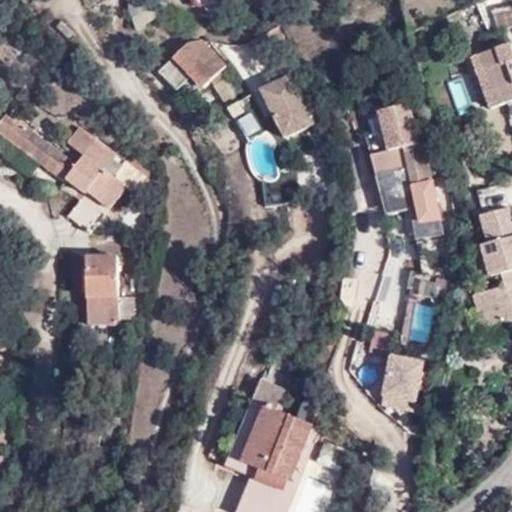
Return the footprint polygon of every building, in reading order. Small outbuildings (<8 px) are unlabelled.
[(219,0),(194,0),(208,11),(219,0)] [(511,0),(507,0),(503,1),(509,21),(511,20),(511,0)] [(284,40),(273,20),(248,34),(258,55),(284,40)] [(184,38),(157,64),(174,82),(188,72),(198,83),(224,63),(199,36),(184,38)] [(505,38),(468,50),(488,104),(511,95),(511,51),(510,53),(505,38)] [(311,119),(287,71),(259,86),(282,133),(311,119)] [(241,109),(235,97),(225,103),(231,115),(241,109)] [(402,97),(380,101),(390,157),(402,154),(407,181),(429,179),(421,138),(410,140),(402,97)] [(114,147),(92,131),(74,156),(6,105),(0,113),(0,127),(62,175),(67,171),(82,184),(65,210),(87,229),(127,177),(104,160),(114,147)] [(395,165),(372,171),(382,205),(404,201),(395,165)] [(262,181),(266,208),(284,205),(279,179),(262,181)] [(511,230),(507,212),(476,220),(484,248),(477,250),(485,281),(499,278),(502,290),(469,298),(473,314),(478,331),(501,324),(511,321),(511,230)] [(84,253),(85,291),(118,290),(117,251),(84,253)] [(433,294),(445,296),(450,275),(436,274),(433,294)] [(118,290),(85,291),(86,318),(118,317),(118,311),(118,290)] [(132,291),(118,290),(118,311),(132,311),(132,291)] [(406,303),(406,341),(431,340),(431,302),(406,303)] [(478,331),(473,314),(461,317),(466,334),(481,344),(505,338),(501,324),(478,331)] [(407,395),(415,357),(383,351),(377,390),(407,395)] [(285,380),(257,370),(223,462),(248,473),(237,505),(252,511),(278,511),(292,480),(287,476),(309,416),(279,404),(285,380)] [(406,404),(407,395),(377,390),(375,398),(406,404)]
